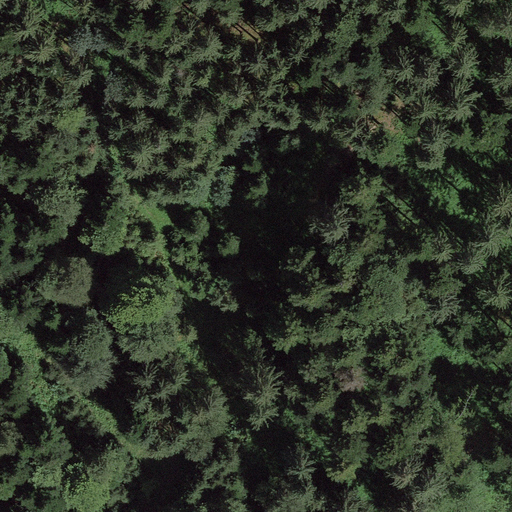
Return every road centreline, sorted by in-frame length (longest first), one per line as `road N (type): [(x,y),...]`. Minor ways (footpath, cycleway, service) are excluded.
road 1 (track): [(0,0),(44,44),(135,177),(212,352),(306,511)]
road 2 (track): [(373,511),(472,501),(511,507)]
